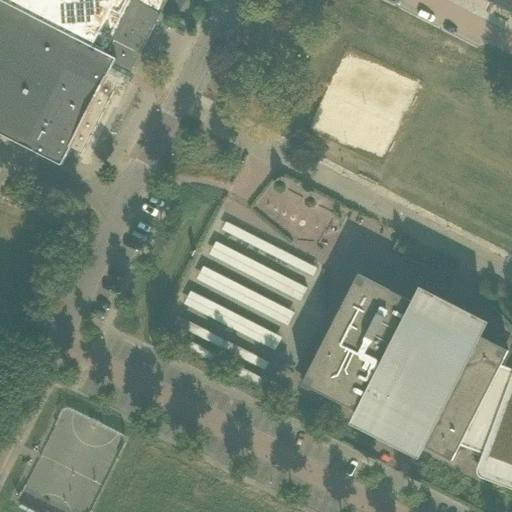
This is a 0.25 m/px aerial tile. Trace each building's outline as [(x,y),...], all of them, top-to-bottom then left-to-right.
[(134,67),(160,16),(129,0),(0,0),(0,132),(63,165),(71,148),(82,154),(118,83),(124,86),(134,67)] [(129,0),(160,16),(168,0),(129,0)] [(511,0),(492,0),(492,1),(511,10),(511,0)] [(268,373),(319,264),(225,220),(174,328),(197,339),(197,340),(268,373)] [(426,446),(453,460),(460,445),(502,365),(509,351),(479,335),(483,328),(418,295),(414,302),(359,274),(304,384),(359,412),(355,419),(423,454),(426,446)] [(511,368),(502,365),(460,445),(490,456),(484,471),(511,481),(511,368)]
